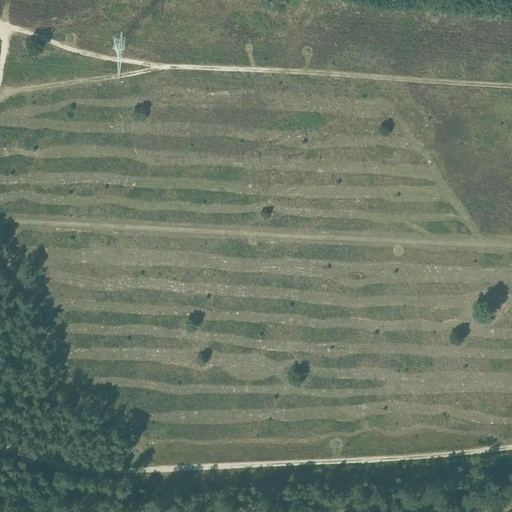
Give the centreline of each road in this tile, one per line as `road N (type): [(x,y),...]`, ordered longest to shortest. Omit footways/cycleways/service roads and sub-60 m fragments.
road 1 (track): [(0,447),(80,469),(118,470),(511,446)]
road 2 (track): [(511,85),(220,65),(0,90)]
road 3 (track): [(0,218),(511,246)]
road 4 (unknown): [(152,70),(19,28),(3,31)]
